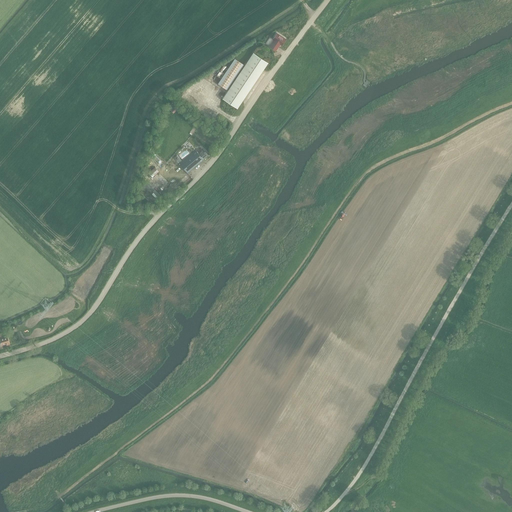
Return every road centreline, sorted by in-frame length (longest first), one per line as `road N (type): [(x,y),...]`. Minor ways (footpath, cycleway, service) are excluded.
road 1 (unclassified): [(0,356),(67,331),(89,313),(146,228),(216,157),(326,0)]
road 2 (unclassified): [(325,511),(360,472),(511,205)]
road 3 (unclassified): [(94,511),(164,495),(245,511)]
